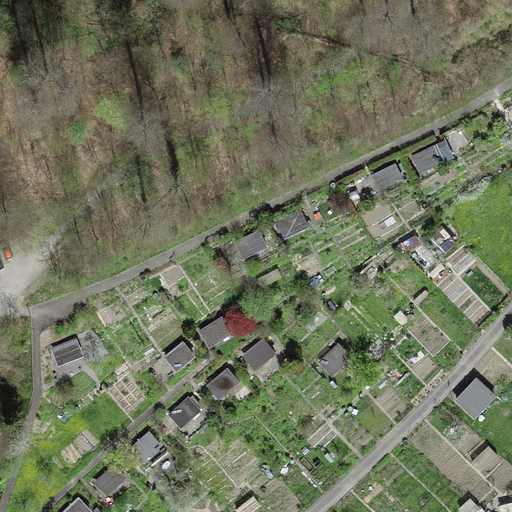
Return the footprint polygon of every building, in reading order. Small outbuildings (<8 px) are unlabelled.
[(437,142),(412,155),(421,172),(445,159),(437,142)] [(395,161),(372,174),(380,190),(404,177),(395,161)] [(301,208),(277,219),(285,236),(309,225),(301,208)] [(259,228),(235,240),(243,256),(267,245),(259,228)] [(403,255),(420,245),(415,235),(398,245),(403,255)] [(377,260),(385,270),(400,258),(393,248),(377,260)] [(417,305),(429,294),(425,290),(413,300),(417,305)] [(222,315),(199,330),(210,346),(232,331),(222,315)] [(76,337),(51,347),(58,364),(83,354),(76,337)] [(263,338),(243,354),(255,369),(275,352),(263,338)] [(182,340),(164,356),(176,370),(195,354),(182,340)] [(338,342),(318,360),(331,375),(351,356),(338,342)] [(227,367),(207,384),(219,398),(239,381),(227,367)] [(476,379),(455,402),(473,418),(494,396),(476,379)] [(188,396),(169,413),(181,427),(200,409),(188,396)] [(149,430),(129,449),(141,462),(161,443),(149,430)] [(114,463),(94,481),(106,494),(126,476),(114,463)] [(79,497),(62,511),(90,511),(92,511),(79,497)]
